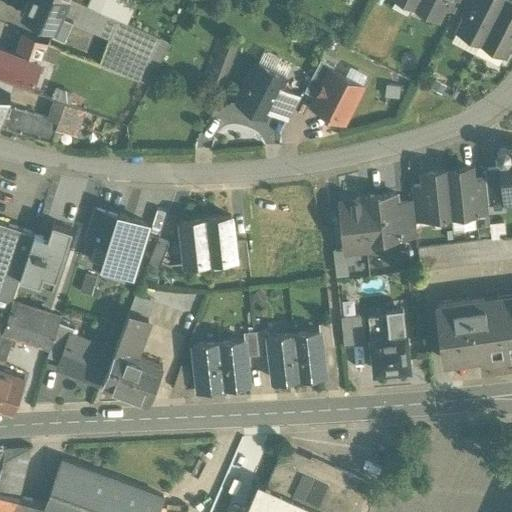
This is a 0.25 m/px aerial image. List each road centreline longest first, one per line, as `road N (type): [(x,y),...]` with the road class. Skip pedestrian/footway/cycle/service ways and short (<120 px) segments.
road 1 (residential): [(46,161),(249,171),(422,137),(511,87)]
road 2 (tertiary): [(442,404),(0,430)]
